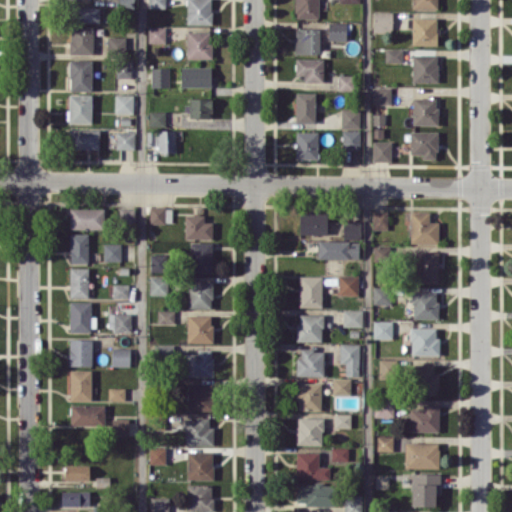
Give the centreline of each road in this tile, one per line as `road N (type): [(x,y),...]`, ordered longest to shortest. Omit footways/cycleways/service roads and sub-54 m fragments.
road 1 (residential): [(0,180),(511,186)]
road 2 (residential): [(28,0),(29,511)]
road 3 (residential): [(479,0),(480,511)]
road 4 (residential): [(254,0),(255,511)]
